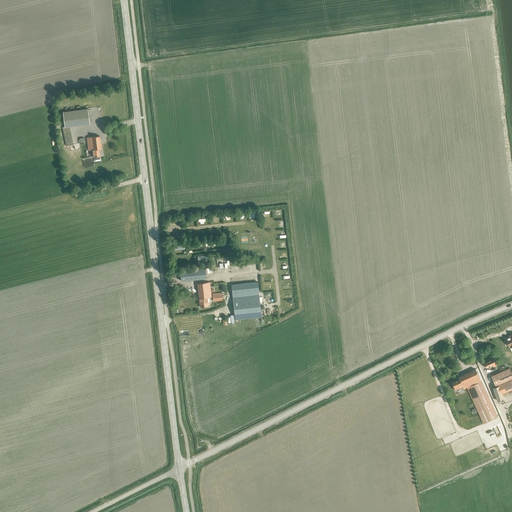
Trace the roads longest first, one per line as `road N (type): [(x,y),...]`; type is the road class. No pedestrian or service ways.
road 1 (tertiary): [(179,469),(123,0)]
road 2 (unclassified): [(179,469),(511,305)]
